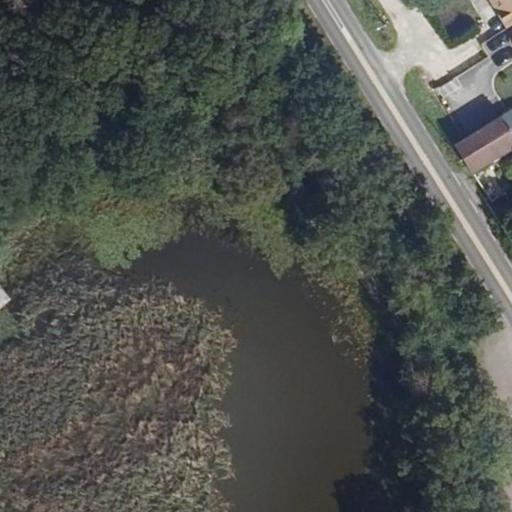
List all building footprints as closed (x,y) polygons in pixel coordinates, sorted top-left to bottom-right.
[(502,5),(511,19),(511,18),(511,0),(490,0),(496,9),(502,5)] [(505,24),(511,19),(502,5),(496,9),(505,24)] [(488,58),(454,72),(460,86),(511,65),(511,44),(506,30),(481,41),(488,58)] [(511,107),(501,114),(511,131),(511,107)] [(473,171),(478,167),(511,145),(511,131),(501,114),(461,139),(455,142),(473,171)]
